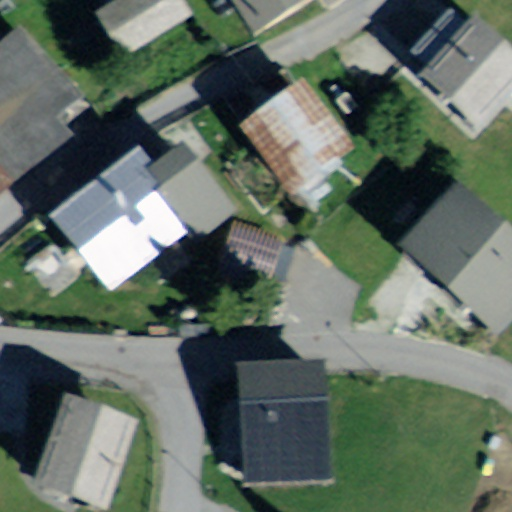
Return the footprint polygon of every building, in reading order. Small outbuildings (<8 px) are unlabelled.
[(184,0),(132,0),(107,16),(130,53),(193,14),(184,0)] [(238,0),(254,26),(297,0),(238,0)] [(511,53),(487,32),(441,86),(488,126),(511,98),(511,53)] [(0,86),(0,190),(88,104),(36,51),(0,86)] [(305,95),(263,128),(310,187),(352,154),(305,95)] [(75,234),(119,287),(218,205),(174,152),(75,234)] [(477,313),(496,330),(511,313),(511,250),(455,199),(408,251),(477,313)] [(322,372),(256,373),(258,470),(325,468),(322,372)] [(83,404),(50,484),(103,505),(135,425),(83,404)]
